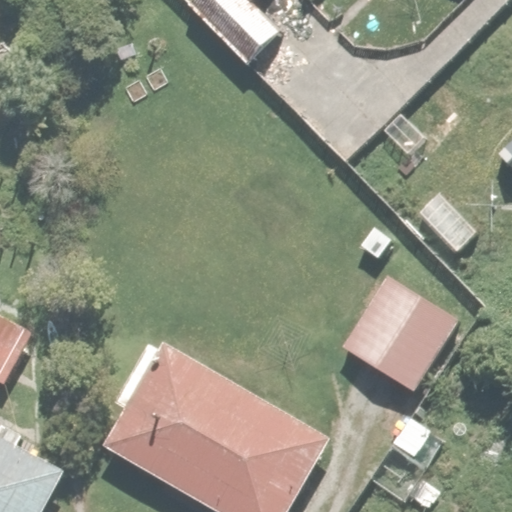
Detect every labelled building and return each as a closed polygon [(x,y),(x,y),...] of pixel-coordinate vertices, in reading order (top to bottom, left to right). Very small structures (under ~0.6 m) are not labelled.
[(198,0),(247,51),(280,20),(260,0),(198,0)] [(392,264),(347,333),(419,381),(465,312),(392,264)] [(0,301),(0,300),(0,367),(23,379),(50,326),(0,301)] [(297,511),(342,429),(154,326),(116,395),(125,400),(105,437),(242,511),(297,511)] [(46,511),(74,463),(0,421),(0,511),(46,511)]
